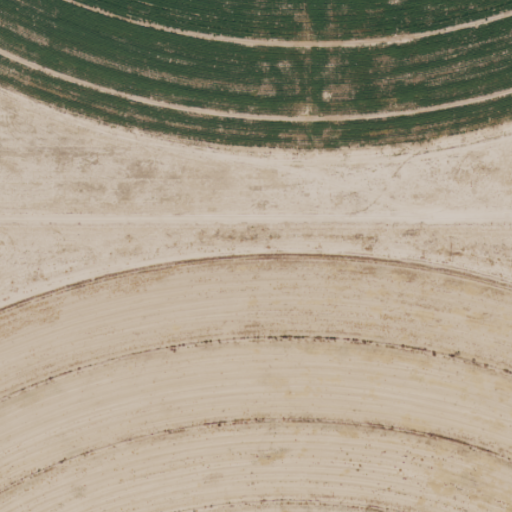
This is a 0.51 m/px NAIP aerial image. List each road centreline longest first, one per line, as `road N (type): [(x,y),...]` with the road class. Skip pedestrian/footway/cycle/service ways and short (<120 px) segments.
road 1 (residential): [(511,197),(0,191)]
road 2 (residential): [(215,511),(0,502)]
